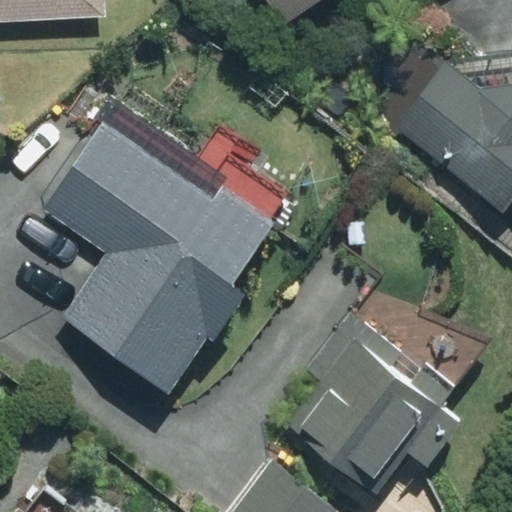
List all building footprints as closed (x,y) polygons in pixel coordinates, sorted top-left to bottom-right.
[(95,0),(0,0),(0,30),(96,28),(95,0)] [(249,0),(276,33),(318,0),(249,0)] [(511,53),(415,58),(374,121),(387,128),(460,182),(447,200),(511,248),(511,53)] [(198,192),(99,121),(33,213),(100,261),(56,322),(159,395),(229,297),(213,285),(270,207),(216,168),(198,192)] [(363,487),(387,449),(418,469),(451,419),(421,399),(439,371),(351,313),(274,428),(363,487)] [(331,511),(333,511),(266,458),(222,511),(331,511)]
